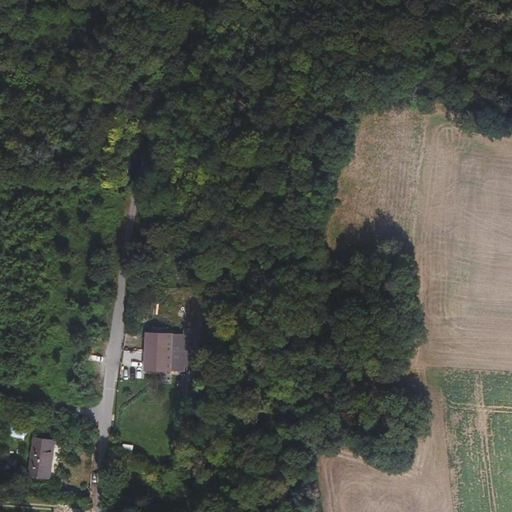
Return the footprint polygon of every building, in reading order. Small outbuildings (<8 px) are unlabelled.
[(7,63),(3,80),(17,83),(20,66),(7,63)] [(174,350),(175,331),(150,329),(149,347),(174,350)] [(186,352),(188,332),(175,331),(174,350),(186,352)] [(173,364),(174,350),(149,347),(148,359),(173,364)] [(185,366),(186,352),(174,350),(173,364),(185,366)] [(172,369),(173,364),(148,359),(147,368),(172,369)] [(39,442),(37,477),(58,479),(60,443),(39,442)]
